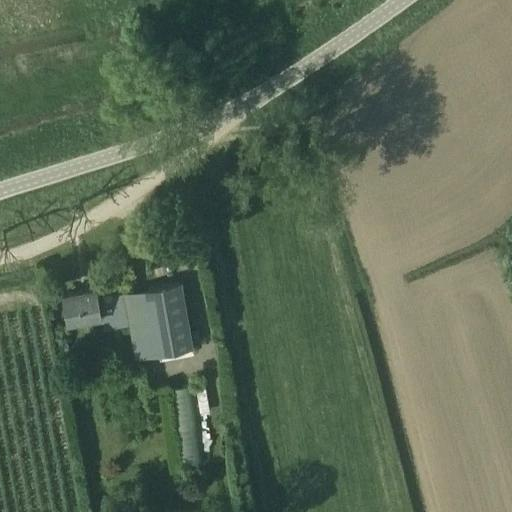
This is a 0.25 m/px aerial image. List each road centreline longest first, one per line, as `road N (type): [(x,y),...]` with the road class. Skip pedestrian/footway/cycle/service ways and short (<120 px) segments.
road 1 (unclassified): [(0,258),(38,249),(98,216),(243,107)]
road 2 (unclassified): [(0,191),(243,107)]
road 3 (unclassified): [(243,107),(405,0)]
